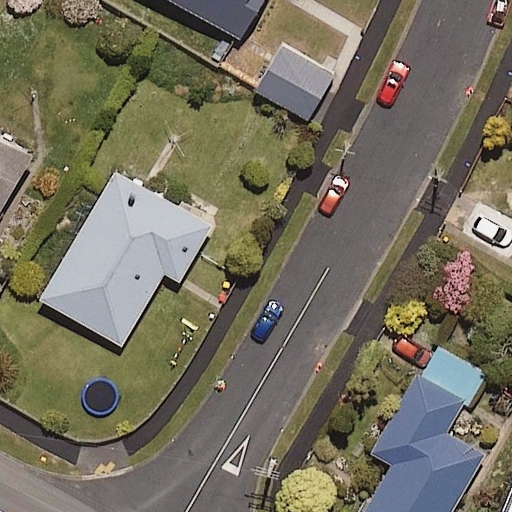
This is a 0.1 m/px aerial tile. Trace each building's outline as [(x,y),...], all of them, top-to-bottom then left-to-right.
[(194,0),(234,25),(249,0),(194,0)] [(331,62),(272,27),(248,69),(306,104),(331,62)] [(0,187),(31,133),(0,115),(0,187)] [(210,209),(110,151),(34,283),(119,332),(161,259),(176,268),(210,209)] [(441,511),(482,440),(442,418),(457,391),(467,396),(485,363),(435,336),(422,359),(414,355),(368,437),(389,449),(353,511),(441,511)] [(511,511),(511,489),(503,511),(511,511)]
